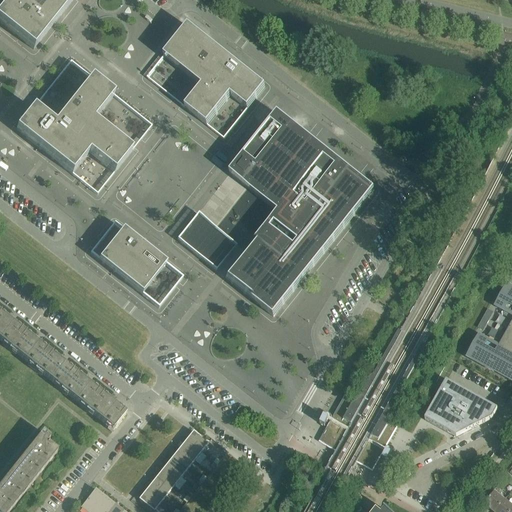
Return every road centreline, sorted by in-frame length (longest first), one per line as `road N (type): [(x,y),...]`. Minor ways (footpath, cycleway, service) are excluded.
road 1 (residential): [(287,432),(422,193),(191,3)]
road 2 (residential): [(0,205),(155,328)]
road 3 (residential): [(145,405),(0,290)]
road 4 (residential): [(155,328),(287,432)]
road 5 (residential): [(167,377),(261,452),(278,449),(287,432)]
road 6 (residential): [(60,511),(145,405)]
road 7 (residential): [(504,430),(425,471),(423,482),(446,502)]
